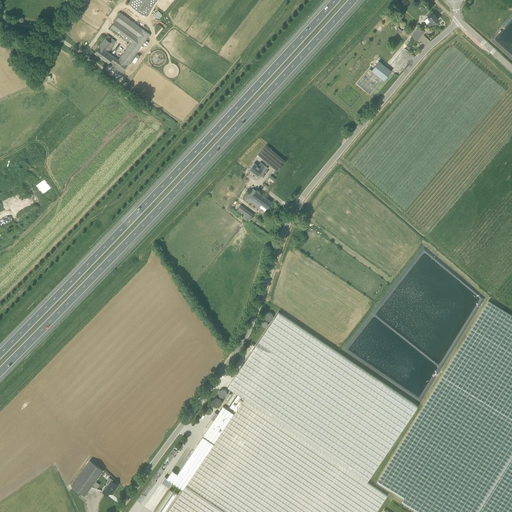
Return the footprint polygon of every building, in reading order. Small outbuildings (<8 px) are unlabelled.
[(130,0),(128,3),(145,15),(156,0),(130,0)] [(95,53),(122,73),(127,66),(150,34),(141,28),(121,13),(110,27),(131,42),(118,59),(108,52),(116,41),(108,35),(100,46),(95,53)] [(429,27),(433,24),(438,19),(433,13),(424,21),(429,27)] [(419,27),(411,37),(417,41),(425,31),(419,27)] [(371,70),(379,61),(377,59),(357,83),(369,94),(382,79),(371,70)] [(382,79),(384,80),(391,71),(379,61),(371,70),(382,79)] [(258,155),(276,170),(285,160),(267,144),(258,155)] [(258,174),(262,177),(268,168),(260,162),(258,166),(254,163),(249,169),(257,175),(258,174)] [(259,207),(265,211),(271,202),(253,189),(245,199),(258,209),(259,207)] [(249,221),(254,215),(247,210),(241,218),(245,221),(247,219),(249,221)] [(511,511),(511,315),(488,301),(377,482),(404,498),(402,501),(420,511),(511,511)] [(375,511),(387,495),(367,482),(418,406),(278,312),(227,387),(237,393),(229,405),(236,410),(234,414),(183,489),(167,511),(375,511)] [(212,401),(217,406),(221,402),(217,397),(212,401)] [(167,478),(183,489),(234,414),(223,406),(177,474),(172,470),(167,478)] [(71,486),(84,495),(103,470),(90,460),(71,486)] [(105,482),(108,484),(105,489),(102,492),(106,494),(108,495),(110,492),(112,494),(115,491),(114,490),(115,489),(118,485),(112,481),(113,479),(109,477),(105,482)] [(154,511),(165,511),(176,493),(168,488),(154,511)]
